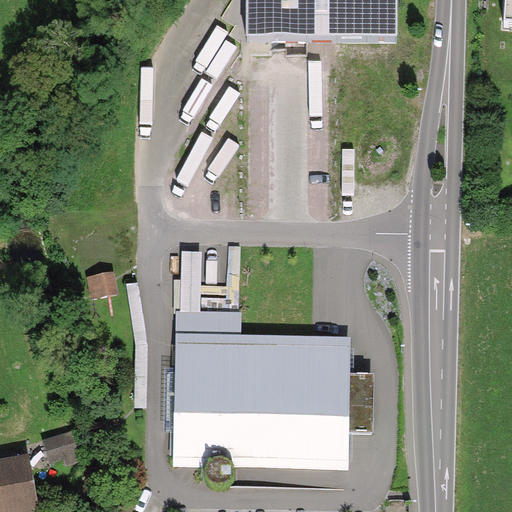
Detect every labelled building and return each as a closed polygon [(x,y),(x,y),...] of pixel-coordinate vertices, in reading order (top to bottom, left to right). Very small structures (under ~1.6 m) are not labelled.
[(241,0),(242,48),(397,47),(397,0),(241,0)] [(198,251),(172,251),(172,312),(198,312),(198,251)] [(243,315),(178,314),(173,470),(206,471),(206,479),(213,488),(226,489),(234,482),(234,471),(348,472),(349,433),(374,433),(374,375),(350,375),(350,336),(242,335),(243,315)] [(73,431),(43,441),(53,469),(83,459),(73,431)] [(27,459),(0,464),(0,511),(24,511),(37,510),(27,459)]
